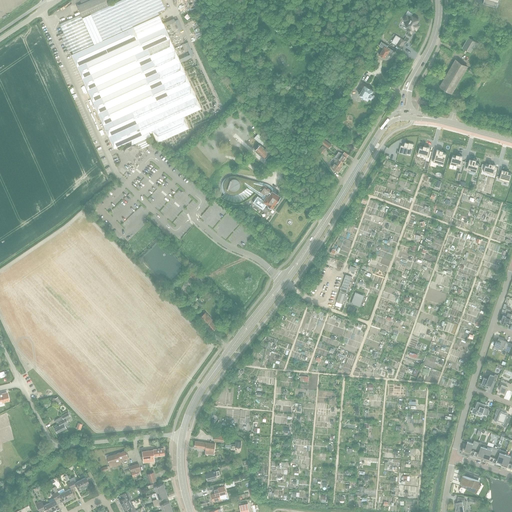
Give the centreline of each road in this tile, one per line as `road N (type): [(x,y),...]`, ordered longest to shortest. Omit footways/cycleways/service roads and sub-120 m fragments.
road 1 (tertiary): [(181,434),(202,387),(325,221),(384,125),(403,113)]
road 2 (unclassified): [(54,445),(181,434)]
road 3 (tertiary): [(403,113),(435,32),(438,0)]
